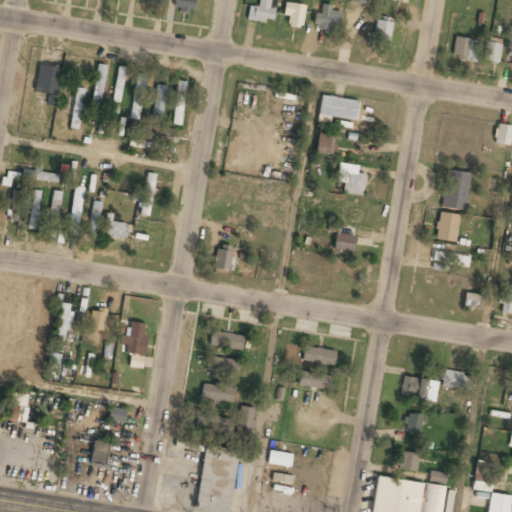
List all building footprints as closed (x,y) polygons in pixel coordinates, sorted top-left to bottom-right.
[(193,0),(173,0),(174,10),(193,11),(193,0)] [(273,22),(275,0),(258,0),(257,7),(248,6),(246,20),(273,22)] [(305,6),(284,2),(282,15),(289,16),(287,26),(301,28),(305,6)] [(320,14),(315,13),(313,28),(338,31),(340,12),(330,11),(330,5),(321,4),(320,14)] [(373,39),(389,41),(391,22),(375,20),(373,39)] [(451,57),(475,62),(479,41),(454,36),(451,57)] [(482,61),(498,62),(500,43),(484,42),(482,61)] [(49,94),(47,104),(53,106),(59,68),(38,64),(34,92),(49,94)] [(104,65),(95,64),(91,111),(100,112),(104,65)] [(124,67),(116,66),(112,102),(120,103),(124,67)] [(130,119),(140,119),(144,74),(135,73),(130,119)] [(182,125),(184,82),(174,81),(173,125),(182,125)] [(164,86),(154,85),(152,121),(162,122),(164,86)] [(84,89),(75,88),(68,128),(78,130),(84,89)] [(329,124),(330,116),(355,120),(358,101),(321,95),(316,122),(329,124)] [(508,146),(511,126),(497,124),(494,143),(508,146)] [(151,140),(171,143),(172,129),(152,127),(151,140)] [(315,152),(333,154),(335,135),(318,132),(315,152)] [(336,181),(343,183),(342,192),(361,195),(365,174),(356,173),(358,166),(339,163),(336,181)] [(56,183),(58,174),(34,169),(34,171),(23,169),(21,177),(56,183)] [(469,173),(445,170),(440,208),(464,211),(469,173)] [(154,174),(145,173),(141,215),(150,216),(154,174)] [(70,217),(66,216),(64,235),(77,236),(82,187),(73,187),(70,217)] [(8,220),(21,222),(25,192),(13,190),(8,220)] [(27,229),(41,230),(42,225),(50,226),(48,241),(54,242),(54,243),(62,244),(64,232),(56,230),(61,192),(52,191),(49,213),(38,211),(40,191),(32,190),(27,229)] [(97,238),(100,202),(91,201),(88,237),(97,238)] [(434,239),(455,242),(458,214),(437,212),(434,239)] [(111,222),(112,214),(105,213),(102,237),(123,240),(125,224),(111,222)] [(355,236),(336,233),(332,249),(352,253),(355,236)] [(212,269),(228,271),(231,246),(215,244),(212,269)] [(432,261),(468,266),(470,256),(433,251),(432,261)] [(479,309),(481,295),(464,293),(462,306),(479,309)] [(497,303),(501,304),(500,313),(511,314),(511,301),(511,295),(498,294),(497,303)] [(72,305),(60,303),(53,350),(61,352),(65,330),(68,331),(72,305)] [(90,309),(89,329),(104,331),(105,310),(90,309)] [(126,345),(125,354),(144,356),(146,334),(143,334),(144,323),(130,322),(129,329),(123,328),(121,345),(126,345)] [(243,337),(211,330),(208,345),(240,351),(243,337)] [(302,362),(333,364),(335,350),(303,347),(302,362)] [(60,355),(49,352),(47,361),(58,363),(60,355)] [(237,375),(238,359),(207,357),(205,373),(237,375)] [(441,387),(468,390),(470,374),(443,371),(441,387)] [(298,387),(330,389),(331,375),(299,372),(298,387)] [(399,396),(434,401),(437,381),(402,376),(399,396)] [(234,388),(203,382),(200,397),(232,403),(234,388)] [(24,423),(28,395),(12,393),(7,420),(24,423)] [(254,408),(240,406),(235,436),(249,439),(254,408)] [(123,423),(125,409),(109,407),(106,421),(123,423)] [(403,432),(421,434),(423,416),(405,414),(403,432)] [(231,436),(231,417),(197,416),(196,435),(231,436)] [(105,464),(107,443),(92,441),(90,462),(105,464)] [(196,511),(228,511),(237,450),(203,446),(194,511),(196,511)] [(291,454),(268,451),(267,464),(290,466),(291,454)] [(397,469),(415,471),(417,453),(399,451),(397,469)] [(490,492),(491,476),(487,475),(488,462),(474,461),(472,490),(490,492)] [(429,475),(436,477),(435,482),(444,483),(445,474),(430,471),(429,475)] [(417,511),(421,482),(375,477),(371,511),(417,511)] [(441,511),(444,485),(422,484),(420,511),(441,511)] [(507,511),(509,495),(488,493),(486,511),(507,511)]
